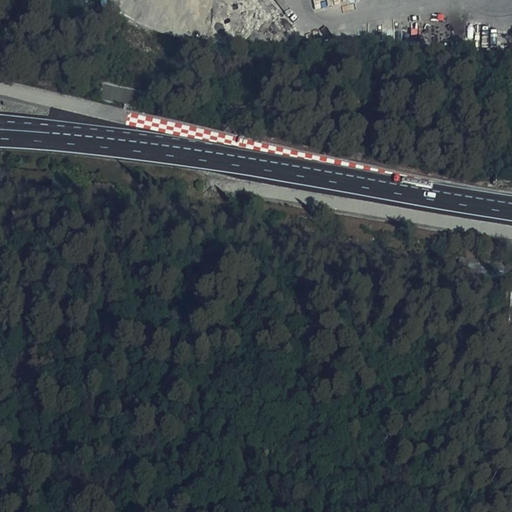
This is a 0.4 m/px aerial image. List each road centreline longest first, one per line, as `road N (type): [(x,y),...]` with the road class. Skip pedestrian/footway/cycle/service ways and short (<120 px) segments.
road 1 (motorway): [(0,286),(285,301),(511,302)]
road 2 (motorway): [(511,208),(49,136)]
